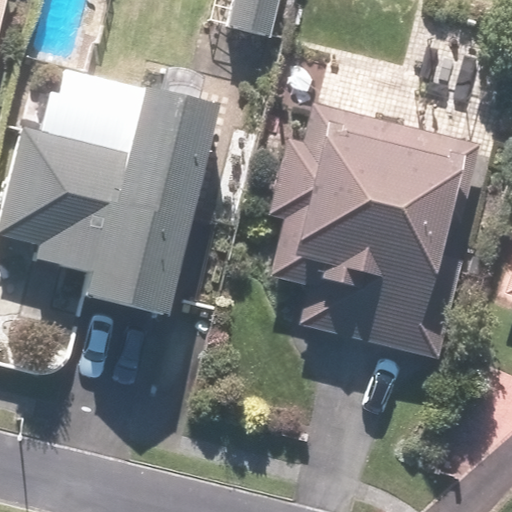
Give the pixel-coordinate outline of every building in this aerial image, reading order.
[(0,0),(0,43),(10,0),(0,0)] [(284,0),(238,0),(232,28),(276,38),(284,0)] [(176,316),(223,114),(143,96),(130,151),(26,127),(0,236),(0,237),(40,247),(37,260),(90,272),(85,294),(176,316)] [(471,145),(311,110),(304,142),(293,139),(277,213),(287,216),(274,279),(311,287),(302,327),(433,356),(440,328),(431,326),(471,145)] [(511,264),(501,295),(511,299),(511,264)]
